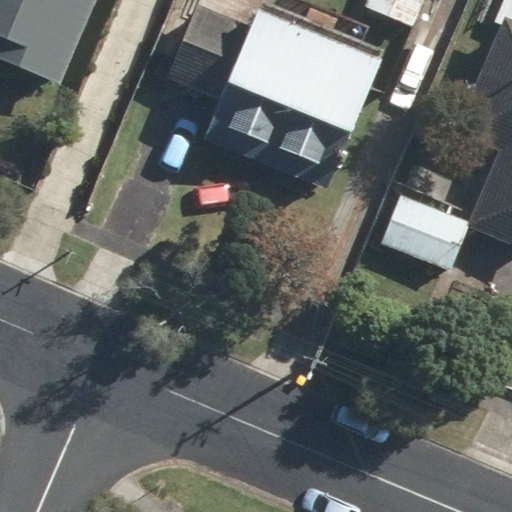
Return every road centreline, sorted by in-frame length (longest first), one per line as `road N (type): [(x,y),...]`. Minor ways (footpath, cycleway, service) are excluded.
road 1 (residential): [(451,511),(102,364)]
road 2 (residential): [(102,364),(39,511)]
